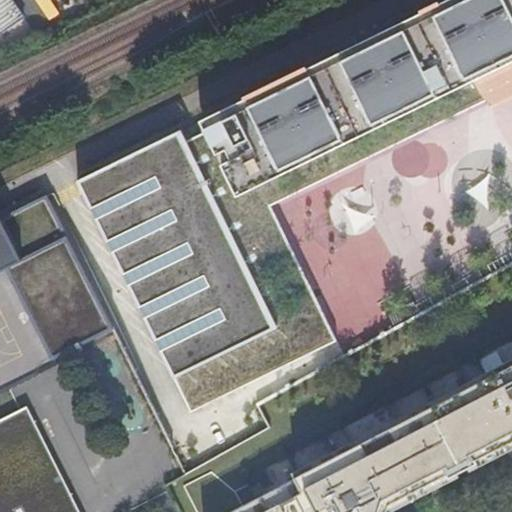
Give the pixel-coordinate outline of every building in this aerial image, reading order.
[(0,0),(0,33),(25,17),(13,0),(0,0)] [(80,179),(193,410),(246,384),(338,339),(311,284),(300,289),(258,204),(382,131),(381,128),(446,96),(448,99),(479,85),(511,71),(511,0),(466,0),(402,37),(403,39),(358,61),(357,58),(215,115),(224,136),(195,150),(184,128),(80,179)] [(300,289),(311,284),(272,204),(488,99),(479,85),(448,99),(446,96),(381,128),(382,131),(258,204),(300,289)] [(0,270),(9,266),(70,236),(49,195),(0,219),(0,270)] [(117,330),(70,236),(9,266),(56,360),(117,330)] [(372,511),(380,508),(405,495),(407,499),(511,443),(511,358),(467,382),(469,386),(397,423),(395,420),(295,472),(298,478),(293,481),(292,480),(230,511),(372,511)] [(0,511),(78,511),(26,406),(20,409),(0,419),(0,511)]
